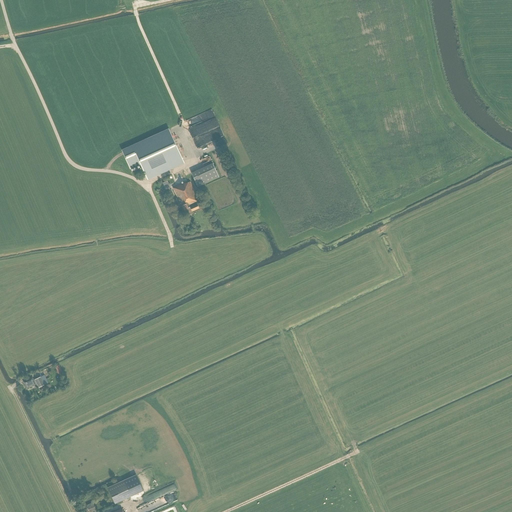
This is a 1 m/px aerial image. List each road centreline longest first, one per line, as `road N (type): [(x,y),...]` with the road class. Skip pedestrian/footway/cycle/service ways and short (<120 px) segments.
road 1 (track): [(144,183),(192,162),(180,136),(188,133),(134,6),(167,0)]
road 2 (unclassified): [(144,183),(79,168),(66,157),(1,0)]
road 3 (track): [(224,511),(357,452),(352,442)]
road 4 (track): [(71,511),(0,376)]
